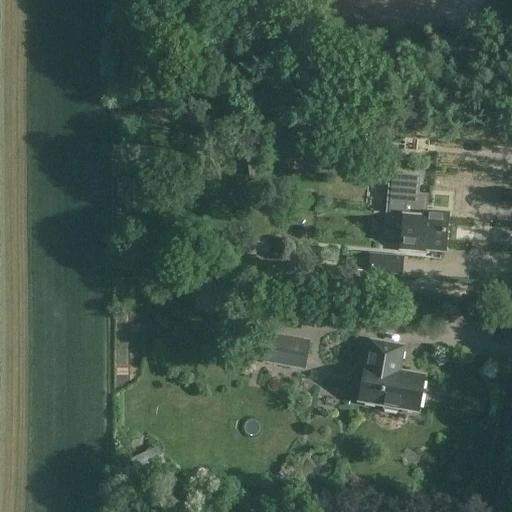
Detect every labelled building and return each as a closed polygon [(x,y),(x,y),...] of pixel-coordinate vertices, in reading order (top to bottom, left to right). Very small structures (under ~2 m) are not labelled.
[(227,0),(223,0),(221,27),(252,32),(254,3),(227,0)] [(390,174),(384,233),(402,234),(404,218),(423,219),(423,213),(427,214),(429,196),(419,195),(421,177),(390,174)] [(183,209),(224,208),(223,184),(182,186),(183,209)] [(444,250),(447,215),(427,214),(423,213),(423,219),(404,218),(402,234),(401,250),(424,252),(425,246),(433,247),(433,249),(444,250)] [(401,275),(403,258),(371,255),(370,272),(401,275)] [(271,339),(267,365),(306,373),(311,346),(271,339)] [(367,371),(361,406),(385,410),(386,414),(398,417),(401,413),(420,416),(426,382),(400,377),(405,352),(374,346),(369,371),(367,371)] [(159,468),(151,450),(130,460),(139,478),(159,468)]
